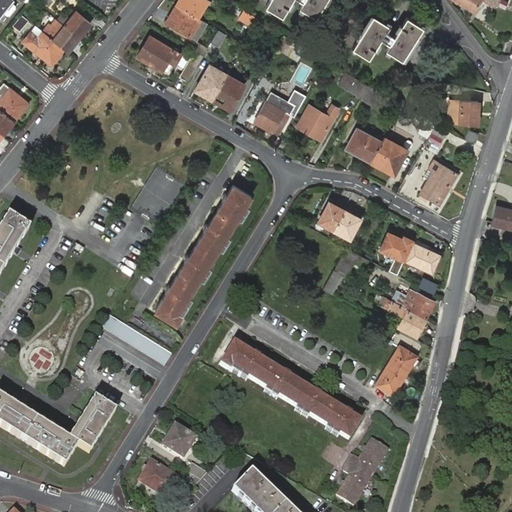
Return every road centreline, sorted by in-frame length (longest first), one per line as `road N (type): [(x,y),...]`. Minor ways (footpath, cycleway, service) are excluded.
road 1 (residential): [(287,178),(92,511)]
road 2 (residential): [(468,235),(400,511)]
road 3 (residential): [(100,56),(274,159),(287,178)]
road 4 (residential): [(468,235),(350,180),(287,178)]
road 5 (residential): [(511,94),(468,235)]
